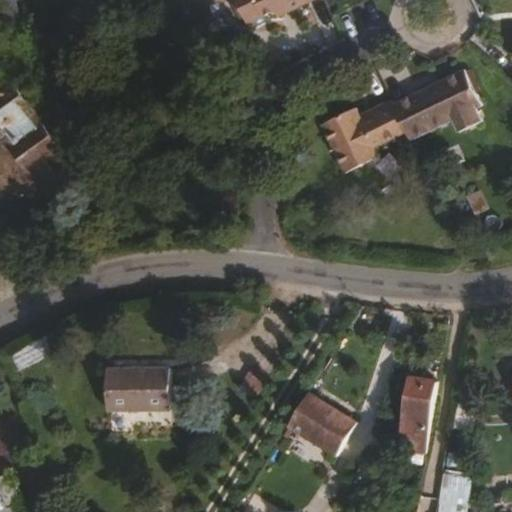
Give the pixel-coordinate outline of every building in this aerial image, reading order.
[(318,0),(238,0),(252,27),(279,13),(281,19),(318,0)] [(15,52),(0,61),(0,114),(44,183),(82,160),(15,52)] [(480,127),(474,115),(479,112),(462,76),(392,111),(404,137),(408,146),(451,126),(457,138),(480,127)] [(361,126),(392,111),(388,105),(358,120),(361,126)] [(374,152),(404,137),(392,111),(361,126),(358,120),(354,112),(320,129),(343,177),(378,161),(374,152)] [(179,375),(114,376),(116,417),(180,416),(179,375)] [(427,459),(438,384),(412,381),(405,424),(420,427),(415,457),(427,459)] [(304,444),(325,412),(306,400),(285,432),(304,444)] [(332,462),(353,430),(325,412),(304,444),(332,462)] [(441,511),(470,511),(473,471),(444,469),(441,511)] [(0,497),(4,496),(9,506),(22,500),(10,475),(0,479),(0,497)]
